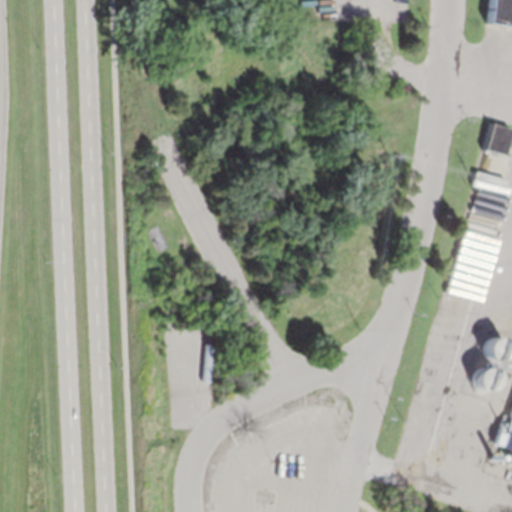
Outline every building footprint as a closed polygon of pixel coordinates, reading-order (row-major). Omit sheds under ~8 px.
[(511,0),(511,25),(486,22),(485,22),(488,0),(511,0)] [(511,128),(504,154),(482,147),(491,121),(511,128)] [(204,330),(166,332),(168,371),(205,370),(204,330)] [(510,345),(491,337),(483,357),(486,358),(474,387),(490,394),(510,345)] [(511,400),(498,447),(511,450),(511,453),(508,466),(511,467),(511,400)]
